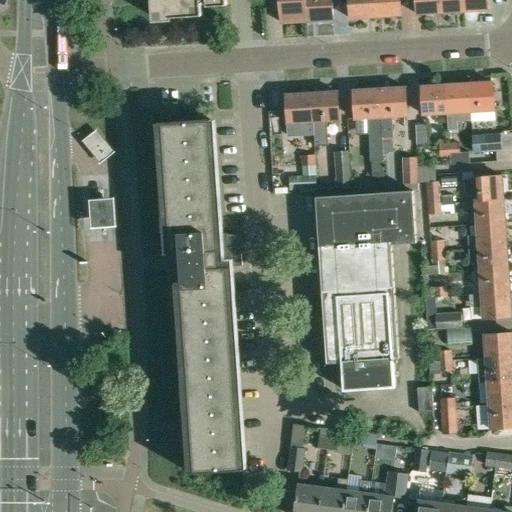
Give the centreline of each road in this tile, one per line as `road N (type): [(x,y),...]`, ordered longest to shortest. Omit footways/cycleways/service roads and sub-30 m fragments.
road 1 (secondary): [(64,511),(56,71)]
road 2 (secondary): [(22,73),(13,511)]
road 3 (residential): [(274,471),(244,61)]
road 4 (residential): [(244,61),(511,44)]
road 5 (residential): [(56,71),(244,61)]
